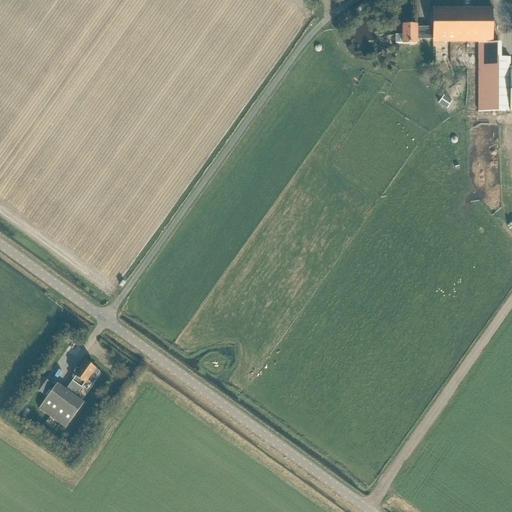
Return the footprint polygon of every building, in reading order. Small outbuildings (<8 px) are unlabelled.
[(492,9),(432,9),(432,29),(432,40),(432,44),(482,43),(491,43),(492,43),(492,9)] [(395,36),(395,44),(402,44),(402,45),(416,45),(416,40),(432,40),(432,29),(418,30),(416,30),(416,27),(402,27),(402,36),(395,36)] [(491,58),(491,43),(482,43),(482,58),(478,59),(479,112),(510,112),(509,69),(509,58),(491,58)] [(75,377),(66,389),(75,395),(86,382),(95,370),(85,362),(79,370),(77,368),(72,375),(75,377)] [(44,377),(39,384),(45,389),(50,383),(44,377)] [(56,385),(38,410),(65,429),(83,404),(56,385)]
